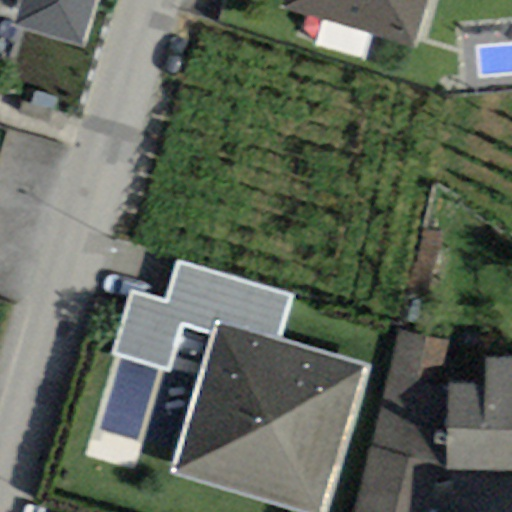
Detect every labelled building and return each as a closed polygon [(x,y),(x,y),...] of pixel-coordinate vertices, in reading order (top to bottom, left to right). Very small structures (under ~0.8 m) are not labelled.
[(16,0),(9,26),(80,47),(94,0),(16,0)] [(282,0),(280,9),(412,48),(425,0),(282,0)] [(292,297),(176,264),(165,304),(131,294),(114,355),(170,371),(184,324),(215,334),(218,325),(278,343),(292,297)] [(278,343),(218,325),(215,334),(173,476),(293,511),(325,511),(368,369),(278,343)] [(451,347),(399,334),(369,447),(423,459),(451,347)] [(447,470),(511,471),(511,361),(485,361),(484,385),(449,384),(447,470)] [(428,511),(440,463),(423,459),(369,447),(353,511),(428,511)]
